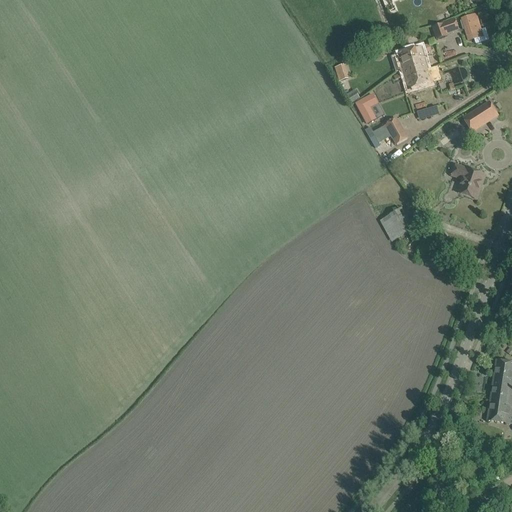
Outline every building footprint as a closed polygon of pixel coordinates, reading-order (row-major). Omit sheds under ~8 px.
[(483,37),(476,16),(462,20),(469,42),(483,37)] [(437,41),(447,37),(443,25),(432,28),(437,41)] [(398,55),(391,57),(395,73),(402,71),(403,71),(418,67),(419,72),(424,70),(425,72),(428,71),(424,53),(431,51),(429,46),(422,48),(398,55)] [(343,66),(335,68),(340,82),(347,79),(343,66)] [(418,67),(403,71),(408,91),(422,87),(422,86),(431,84),(428,71),(425,72),(424,70),(419,72),(418,67)] [(356,93),(348,98),(352,103),(360,99),(356,93)] [(371,95),(354,104),(365,125),(382,116),(371,95)] [(464,120),(472,133),(498,116),(489,104),(464,120)] [(408,139),(397,119),(385,126),(396,146),(408,139)] [(430,152),(437,148),(433,141),(426,144),(430,152)] [(485,177),(456,166),(450,179),(464,185),(459,194),(476,200),(485,177)] [(379,222),(391,243),(413,230),(401,210),(379,222)] [(511,364),(497,362),(488,421),(511,424),(511,364)]
